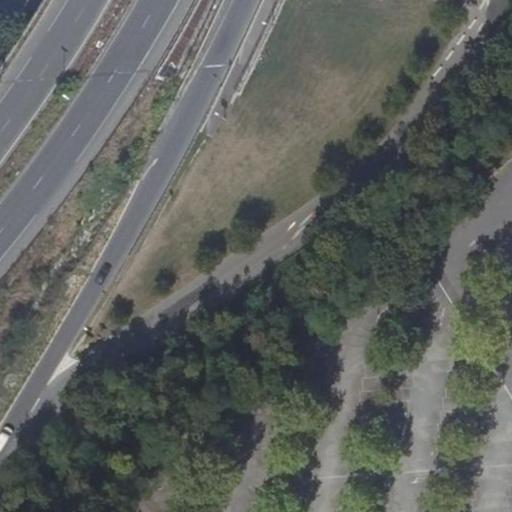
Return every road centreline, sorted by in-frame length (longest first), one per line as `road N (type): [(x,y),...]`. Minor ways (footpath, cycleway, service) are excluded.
road 1 (unclassified): [(0,470),(51,396),(78,373),(373,169),(427,113),(508,0)]
road 2 (primary): [(0,449),(158,175),(246,0)]
road 3 (motorway): [(0,231),(156,0)]
road 4 (motorway): [(86,0),(0,131)]
